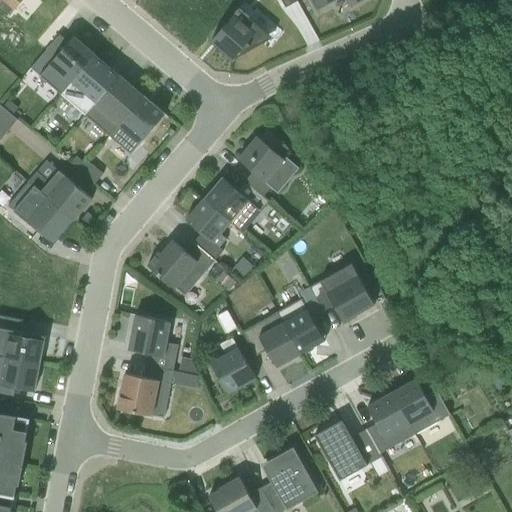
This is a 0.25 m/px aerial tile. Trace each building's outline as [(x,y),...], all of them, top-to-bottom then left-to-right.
[(0,0),(0,10),(8,17),(22,0),(0,0)] [(310,0),(316,11),(335,0),(345,0),(349,7),(361,0),(310,0)] [(239,9),(211,42),(232,60),(273,38),(239,9)] [(32,71),(60,96),(96,55),(68,30),(32,71)] [(84,116),(119,75),(96,55),(60,96),(84,116)] [(143,95),(119,75),(84,116),(109,136),(143,95)] [(165,114),(143,95),(109,136),(131,155),(165,114)] [(257,139),(240,161),(252,171),(244,181),(263,196),(269,188),(276,194),(297,169),(282,157),(290,148),(269,131),(260,142),(257,139)] [(49,163),(28,187),(68,224),(90,200),(49,163)] [(216,175),(197,197),(225,220),(244,198),(216,175)] [(9,207),(50,244),(68,224),(28,187),(9,207)] [(179,219),(207,242),(225,220),(197,197),(179,219)] [(177,296),(210,260),(189,242),(182,249),(168,236),(142,264),(177,296)] [(336,321),(370,303),(348,263),(315,281),(336,321)] [(294,352),(319,340),(299,300),(274,312),(294,352)] [(294,352),(274,312),(246,326),(267,366),(294,352)] [(123,349),(173,357),(175,345),(163,343),(166,322),(128,316),(123,349)] [(0,326),(0,355),(34,362),(39,333),(0,326)] [(222,394),(252,378),(235,346),(205,362),(222,394)] [(0,387),(28,393),(34,362),(0,355),(0,387)] [(110,407),(160,418),(167,384),(118,373),(110,407)] [(424,395),(416,379),(395,391),(418,432),(449,414),(436,389),(424,395)] [(418,432),(395,391),(368,405),(378,423),(367,430),(380,454),(418,432)] [(0,511),(9,511),(27,421),(0,415),(0,511)] [(511,417),(495,424),(509,459),(511,458),(511,417)] [(382,457),(380,454),(367,430),(347,441),(337,424),(314,437),(340,481),(382,457)] [(280,509),(311,492),(287,447),(256,464),(280,509)] [(210,511),(254,511),(234,476),(201,495),(210,511)]
